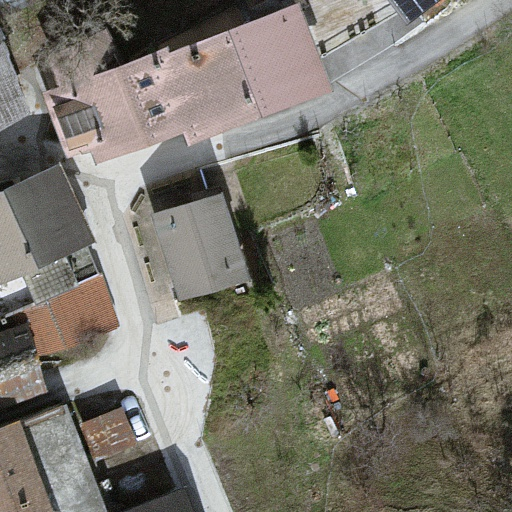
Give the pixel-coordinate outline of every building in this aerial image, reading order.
[(400,0),(409,11),(424,0),(400,0)] [(242,28),(59,87),(83,163),(275,109),(242,28)] [(0,126),(21,116),(0,69),(0,126)] [(0,327),(98,281),(49,175),(0,200),(0,327)] [(220,198),(149,215),(183,303),(247,284),(220,198)] [(42,511),(13,429),(0,433),(0,511),(42,511)] [(184,511),(178,498),(123,511),(184,511)]
